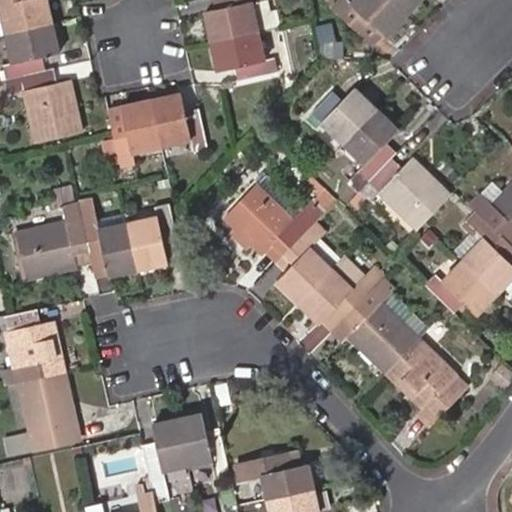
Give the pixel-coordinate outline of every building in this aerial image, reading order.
[(7,30),(52,20),(46,0),(0,0),(0,2),(7,30)] [(223,0),(225,6),(205,11),(211,39),(260,29),(253,0),(223,0)] [(406,12),(393,0),(338,0),(334,4),(373,44),(406,12)] [(393,0),(406,12),(416,0),(393,0)] [(59,49),(52,20),(7,30),(13,61),(6,64),(9,76),(46,68),(42,53),(59,49)] [(260,29),(211,39),(217,70),(237,65),(241,78),(276,71),(273,58),(267,59),(260,29)] [(57,82),(53,66),(46,68),(9,76),(11,91),(25,88),(37,140),(83,130),(73,79),(57,82)] [(321,121),(343,143),(378,106),(356,85),(343,98),(333,91),(307,117),(316,126),(321,121)] [(181,92),(151,98),(161,145),(191,138),(193,148),(207,145),(200,109),(186,111),(181,92)] [(127,124),(113,127),(114,132),(121,164),(134,161),(132,152),(161,145),(151,98),(122,104),(127,124)] [(392,157),(397,152),(387,142),(400,127),(378,106),(343,143),(365,164),(335,194),(338,197),(346,205),(361,189),(392,157)] [(402,165),(392,157),(361,189),(371,197),(377,191),(418,227),(424,221),(451,191),(411,154),(402,165)] [(511,181),(492,202),(481,192),(471,202),(476,208),(505,235),(511,227),(511,181)] [(265,251),(277,261),(316,221),(336,200),(323,188),(294,217),(258,183),(227,216),(262,252),(265,251)] [(137,269),(127,222),(97,228),(90,200),(79,203),(90,248),(93,259),(104,257),(109,276),(137,269)] [(90,248),(79,203),(78,201),(62,205),(66,218),(15,229),(27,277),(77,266),(74,251),(90,248)] [(127,222),(137,269),(169,262),(164,242),(176,238),(168,202),(158,205),(160,214),(127,222)] [(511,241),(505,235),(476,208),(463,222),(470,230),(453,248),(463,257),(498,290),(511,276),(511,261),(507,256),(511,249),(511,241)] [(316,221),(277,261),(286,271),(278,279),(299,301),(333,267),(310,246),(325,230),(316,221)] [(498,290),(463,257),(442,278),(436,273),(426,282),(450,304),(454,308),(455,310),(465,299),(477,311),(498,290)] [(333,267),(299,301),(319,321),(332,309),(342,318),(348,312),(381,279),(371,270),(353,287),(333,267)] [(381,279),(348,312),(359,324),(349,334),(386,372),(420,337),(382,301),(391,291),(381,279)] [(20,380),(67,370),(56,319),(40,322),(36,308),(8,313),(5,314),(16,365),(20,380)] [(319,321),(330,332),(342,318),(332,309),(319,321)] [(359,324),(348,312),(342,318),(330,332),(341,342),(349,334),(359,324)] [(467,385),(420,337),(386,372),(420,408),(416,412),(428,425),(467,385)] [(20,380),(16,365),(2,368),(5,383),(20,380)] [(79,422),(67,370),(20,380),(35,446),(65,439),(63,426),(79,422)] [(231,475),(220,428),(207,430),(203,413),(178,419),(188,464),(213,458),(217,478),(231,475)] [(170,511),(163,468),(188,464),(178,419),(153,424),(156,441),(142,445),(152,491),(156,511),(170,511)] [(267,497),(314,487),(309,462),(302,464),(298,450),(234,462),(239,479),(262,474),(267,497)] [(319,511),(320,511),(314,487),(267,497),(269,511),(319,511)] [(156,511),(152,491),(83,505),(84,511),(156,511)]
